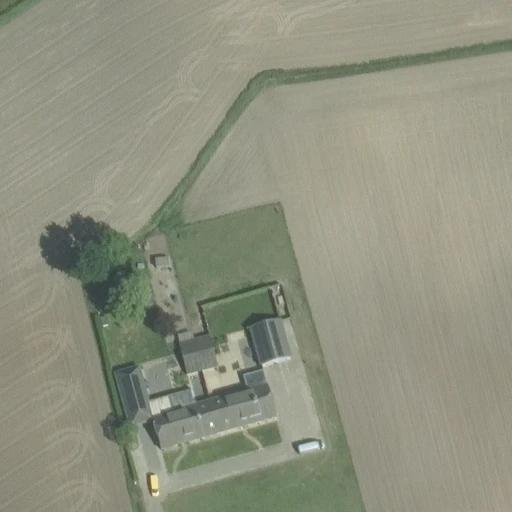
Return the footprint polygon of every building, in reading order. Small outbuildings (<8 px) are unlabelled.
[(249,330),(260,368),(291,359),(280,321),(249,330)] [(215,339),(179,347),(186,377),(222,368),(215,339)] [(125,408),(148,401),(139,368),(115,375),(125,408)] [(277,418),(268,387),(267,381),(252,385),(254,392),(227,399),(211,403),(207,388),(190,392),(194,408),(204,439),(277,418)] [(161,451),(204,439),(194,408),(190,392),(177,396),(181,411),(171,414),(152,420),(161,451)]
